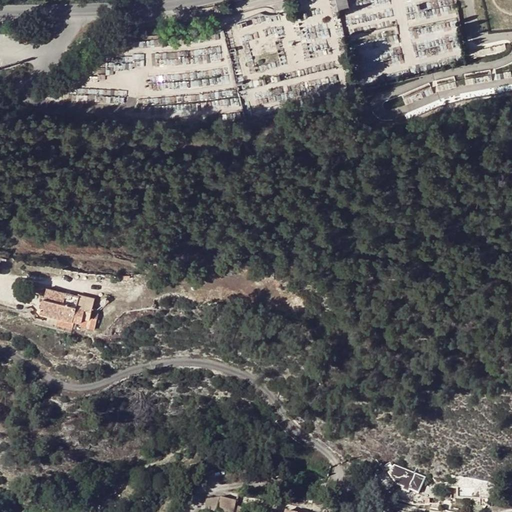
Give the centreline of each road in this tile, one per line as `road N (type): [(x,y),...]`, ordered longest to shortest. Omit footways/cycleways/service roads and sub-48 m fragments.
road 1 (track): [(0,348),(72,387),(185,362),(233,373),(253,381),(285,424),(347,477)]
road 2 (residential): [(186,511),(219,486),(347,477)]
